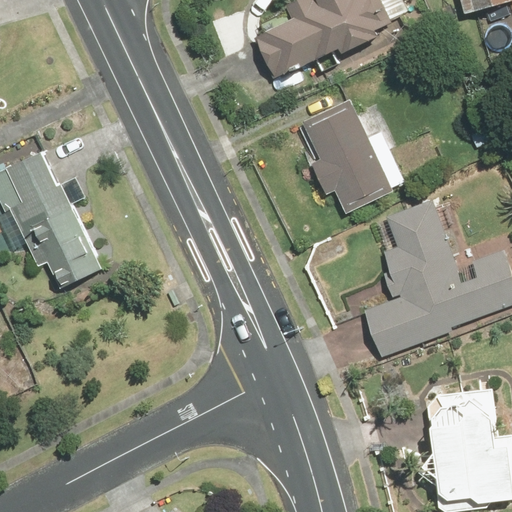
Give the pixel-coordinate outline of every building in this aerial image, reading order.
[(257,35),(278,79),(398,24),(386,0),(303,0),(292,5),(298,17),(257,35)] [(511,0),(464,0),(468,13),(511,1),(511,0)] [(395,190),(352,98),(305,120),(348,212),(395,190)] [(105,268),(50,148),(0,170),(0,193),(8,212),(15,209),(53,292),(105,268)] [(369,309),(385,354),(511,308),(511,260),(509,250),(461,267),(436,199),(377,220),(395,269),(388,272),(397,299),(369,309)] [(494,389),(433,395),(445,511),(511,503),(511,434),(500,436),(494,389)]
